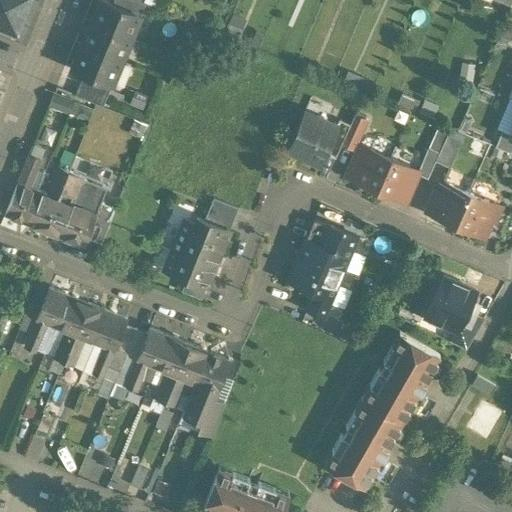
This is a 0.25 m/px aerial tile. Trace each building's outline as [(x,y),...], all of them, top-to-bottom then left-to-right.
[(0,0),(0,27),(15,33),(28,0),(0,0)] [(112,5),(99,0),(98,0),(89,23),(130,40),(139,16),(112,5)] [(144,5),(131,0),(113,0),(112,5),(139,16),(144,5)] [(130,40),(89,23),(80,45),(121,62),(130,40)] [(121,62),(80,45),(70,69),(83,74),(111,85),(121,62)] [(111,85),(83,74),(74,96),(102,107),(111,85)] [(142,107),(146,96),(128,88),(123,99),(142,107)] [(335,126),(304,112),(287,151),(319,165),(324,154),(336,126),(335,126)] [(349,125),(341,144),(352,150),(365,121),(354,116),(349,125)] [(349,125),(338,120),(335,126),(336,126),(324,154),(334,159),(341,144),(349,125)] [(511,138),(509,138),(510,136),(501,133),(495,148),(511,154),(511,138)] [(461,142),(447,135),(435,162),(449,168),(461,142)] [(367,153),(358,148),(346,177),(375,190),(389,158),(395,145),(380,138),(378,138),(376,138),(374,140),(369,149),(367,153)] [(39,159),(28,156),(17,183),(28,187),(39,159)] [(389,158),(375,190),(404,202),(416,175),(407,170),(408,167),(389,158)] [(46,194),(37,191),(24,222),(43,230),(67,171),(57,167),(46,194)] [(67,171),(43,230),(62,238),(75,206),(76,207),(76,206),(74,201),(83,177),(68,171),(67,171)] [(17,183),(5,214),(24,222),(37,191),(28,187),(17,183)] [(468,193),(449,185),(447,189),(437,184),(425,212),(455,224),(468,193)] [(488,202),(468,193),(455,224),(484,238),(490,224),(494,226),(496,220),(492,218),(496,210),(486,206),(488,202)] [(237,208),(212,198),(203,220),(228,230),(237,208)] [(96,214),(86,238),(100,244),(115,209),(99,203),(95,213),(96,214)] [(75,206),(62,238),(83,246),(86,238),(96,214),(95,213),(76,206),(76,207),(75,206)] [(203,220),(196,217),(193,223),(183,219),(172,248),(182,253),(183,253),(214,265),(228,230),(203,220)] [(334,228),(313,220),(305,241),(325,248),(334,228)] [(325,248),(305,241),(297,260),(329,273),(339,277),(356,236),(334,228),(325,248)] [(214,265),(183,253),(182,253),(172,248),(164,269),(186,278),(206,286),(214,265)] [(329,273),(297,260),(288,281),(313,291),(306,309),(323,316),(339,277),(329,273)] [(358,276),(349,272),(346,280),(355,283),(358,276)] [(206,286),(186,278),(181,292),(200,300),(206,286)] [(474,291),(443,278),(430,306),(461,320),(474,291)] [(126,318),(49,287),(36,319),(46,323),(65,331),(84,339),(102,346),(113,350),(114,348),(126,318)] [(428,311),(417,305),(414,311),(425,317),(428,311)] [(46,323),(36,319),(25,344),(36,349),(46,323)] [(226,359),(149,328),(136,360),(146,364),(164,372),(154,397),(174,405),(184,380),(194,384),(183,411),(202,419),(203,419),(211,398),(226,359)] [(84,339),(65,331),(54,357),(74,365),(79,353),(82,354),(84,349),(81,347),(84,339)] [(399,350),(392,346),(382,362),(386,364),(381,372),(378,370),(368,386),(376,390),(369,401),(362,397),(361,399),(401,422),(417,394),(419,395),(425,385),(423,384),(439,356),(399,333),(398,334),(405,339),(399,350)] [(113,350),(102,346),(91,372),(115,383),(119,372),(127,354),(114,348),(113,350)] [(136,360),(126,386),(136,390),(146,364),(136,360)] [(119,372),(115,383),(121,385),(126,375),(119,372)] [(495,387),(477,377),(471,386),(490,397),(495,387)] [(211,398),(203,419),(202,419),(196,433),(210,439),(224,403),(211,398)] [(348,429),(344,437),(340,435),(331,452),(338,456),(332,467),(324,463),(324,464),(364,487),(379,459),(382,461),(388,450),(385,449),(401,422),(361,399),(360,400),(368,404),(361,415),(354,411),(345,427),(348,429)] [(53,416),(41,412),(33,434),(44,439),(53,416)] [(22,422),(14,440),(22,444),(29,425),(22,422)] [(130,466),(121,462),(114,478),(124,481),(130,466)] [(138,463),(130,484),(140,489),(149,467),(138,463)] [(228,481),(216,476),(219,468),(218,468),(201,511),(204,511),(281,511),(288,495),(287,494),(284,502),(272,497),(275,490),(257,483),(256,487),(247,483),(249,480),(231,473),(228,481)]
